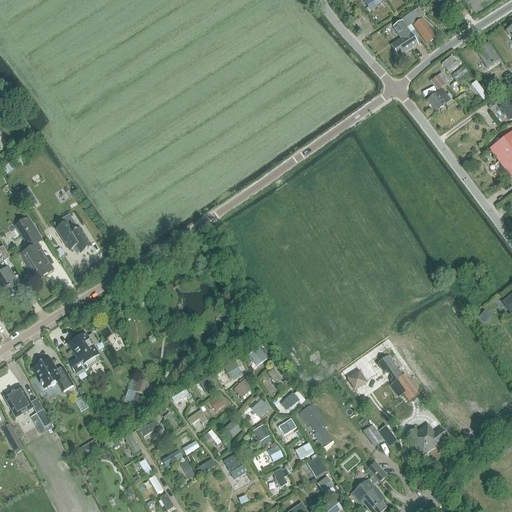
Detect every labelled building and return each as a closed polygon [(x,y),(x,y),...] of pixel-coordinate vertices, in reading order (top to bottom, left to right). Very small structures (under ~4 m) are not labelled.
[(387,1),(386,0),(364,0),(363,1),(367,8),(370,12),(376,7),(375,6),(382,1),(384,3),(387,1)] [(417,8),(413,11),(419,19),(424,15),(417,8)] [(413,11),(405,17),(410,26),(419,20),(413,11)] [(410,26),(405,17),(399,21),(401,23),(405,30),(410,26)] [(421,20),(413,26),(427,44),(435,38),(421,20)] [(405,30),(401,23),(392,28),(397,36),(398,35),(401,40),(395,43),(396,44),(391,47),(397,57),(411,48),(415,46),(414,44),(408,35),(405,30)] [(410,26),(405,30),(408,35),(414,44),(419,41),(413,32),(414,31),(410,26)] [(479,51),(477,52),(488,69),(491,67),(499,62),(488,45),(479,51)] [(455,55),(452,58),(458,66),(461,63),(455,55)] [(441,64),(448,73),(458,66),(452,58),(451,57),(441,64)] [(451,77),(456,82),(467,73),(463,68),(451,77)] [(434,86),(438,91),(448,83),(441,74),(430,82),(432,84),(434,86)] [(495,77),(484,84),(488,90),(499,82),(495,77)] [(487,98),(475,82),(470,86),(482,101),(487,98)] [(446,96),(441,90),(427,101),(436,113),(451,101),(450,100),(452,98),(449,94),(446,96)] [(501,91),(493,97),(496,101),(500,98),(504,103),(508,99),(501,91)] [(511,106),(508,101),(499,108),(509,122),(511,120),(511,119),(511,106)] [(511,132),(489,150),(500,165),(510,179),(511,177),(511,132)] [(10,163),(2,169),(7,176),(15,170),(10,163)] [(29,209),(36,204),(27,191),(20,195),(29,209)] [(76,212),(74,213),(80,224),(82,222),(76,212)] [(54,224),(57,230),(67,225),(72,234),(75,232),(76,233),(79,231),(69,215),(54,224)] [(28,250),(21,254),(37,280),(44,276),(47,274),(51,271),(34,244),(38,242),(42,240),(28,218),(14,227),(28,250)] [(57,230),(56,231),(69,251),(73,249),(76,247),(79,253),(80,254),(90,248),(89,246),(80,231),(79,231),(76,233),(75,232),(72,234),(67,225),(57,230)] [(7,260),(9,258),(10,258),(3,247),(0,248),(0,255),(4,262),(7,260)] [(59,250),(54,252),(59,259),(63,256),(64,256),(60,249),(59,250)] [(7,260),(4,262),(3,262),(7,268),(8,269),(14,265),(9,258),(7,260)] [(7,268),(0,272),(0,286),(8,299),(22,290),(8,269),(7,268)] [(511,295),(501,304),(510,315),(511,313),(511,295)] [(481,313),(480,320),(487,322),(489,314),(481,313)] [(227,317),(221,328),(224,330),(230,319),(227,317)] [(102,352),(113,370),(128,360),(122,349),(116,353),(109,341),(108,340),(106,338),(112,335),(107,327),(100,332),(105,340),(102,342),(103,343),(104,344),(107,349),(102,352)] [(67,364),(75,376),(75,375),(76,377),(77,377),(84,372),(99,362),(96,358),(99,356),(94,347),(98,345),(91,334),(87,337),(85,333),(69,344),(66,345),(75,359),(67,364)] [(259,348),(248,356),(257,368),(267,360),(263,355),(266,353),(264,350),(261,351),(260,351),(263,349),(262,347),(259,349),(259,348)] [(388,357),(377,364),(383,373),(386,371),(392,379),(389,381),(392,386),(395,383),(410,404),(411,403),(413,402),(417,399),(419,397),(405,376),(403,378),(388,357)] [(36,377),(44,390),(51,386),(53,387),(54,386),(55,384),(56,383),(62,393),(73,387),(62,368),(56,371),(52,364),(49,359),(43,363),(38,366),(32,369),(36,377)] [(223,369),(231,382),(241,376),(234,363),(223,369)] [(267,374),(276,386),(282,380),(274,369),(267,374)] [(84,372),(77,377),(80,382),(87,378),(84,372)] [(359,372),(346,379),(354,393),(367,385),(359,372)] [(198,384),(206,396),(217,390),(209,377),(198,384)] [(247,388),(250,385),(246,379),(233,391),(241,399),(250,391),(247,388)] [(124,403),(132,406),(134,398),(135,395),(133,394),(138,382),(132,380),(124,403)] [(135,395),(144,398),(149,386),(138,382),(133,394),(135,395)] [(3,398),(15,419),(33,409),(30,404),(21,388),(3,398)] [(186,391),(171,399),(174,404),(189,396),(186,391)] [(300,406),(305,402),(297,392),(293,395),(292,394),(283,402),(284,402),(280,405),(286,412),(289,409),(290,409),(297,403),(300,406)] [(158,393),(152,404),(155,405),(156,406),(158,402),(162,395),(158,393)] [(226,404),(219,395),(209,403),(216,412),(226,404)] [(81,398),(73,402),(80,413),(87,409),(81,398)] [(134,398),(132,406),(137,408),(140,400),(134,398)] [(33,409),(36,415),(40,413),(43,411),(37,400),(30,404),(33,409)] [(301,406),(305,412),(312,407),(307,400),(301,406)] [(250,411),(259,420),(270,410),(264,405),(261,401),(250,411)] [(308,420),(317,433),(314,435),(323,449),(332,443),(323,430),(326,428),(316,414),(318,413),(313,406),(312,407),(305,412),(300,415),(305,422),(308,420)] [(40,413),(36,415),(30,418),(40,436),(50,430),(53,428),(43,411),(40,413)] [(186,421),(190,427),(198,421),(202,426),(207,422),(203,418),(204,417),(200,411),(186,421)] [(169,414),(163,419),(173,431),(177,428),(172,422),(174,421),(169,414)] [(278,428),(283,437),(296,429),(291,420),(278,428)] [(156,422),(139,432),(143,439),(160,429),(156,422)] [(225,430),(233,439),(241,431),(233,422),(225,430)] [(1,429),(16,455),(19,453),(23,451),(24,450),(9,425),(7,426),(5,427),(1,429)] [(371,426),(362,432),(373,449),(375,448),(379,445),(382,443),(371,428),(371,426)] [(408,438),(407,439),(421,458),(447,439),(440,429),(433,434),(427,426),(421,430),(421,429),(416,433),(411,436),(408,438)] [(253,433),(263,448),(272,443),(269,438),(269,437),(262,427),(253,433)] [(384,428),(377,433),(377,434),(389,449),(395,444),(384,428)] [(211,432),(207,435),(217,447),(220,444),(211,432)] [(130,435),(124,439),(126,443),(125,444),(126,446),(128,445),(133,455),(139,451),(130,435)] [(93,440),(86,444),(90,451),(97,447),(93,440)] [(90,451),(86,444),(79,448),(83,455),(90,451)] [(194,444),(181,452),(183,456),(197,448),(194,444)] [(267,452),(273,464),(283,458),(275,444),(270,446),(272,450),(267,452)] [(295,452),(300,461),(314,453),(309,444),(295,452)] [(164,466),(161,467),(163,471),(172,465),(171,463),(181,457),(178,452),(161,461),(164,466)] [(224,465),(234,481),(246,474),(235,455),(223,462),(224,465)] [(306,465),(314,479),(326,472),(318,458),(313,461),(306,465)] [(211,460),(194,471),(199,478),(216,466),(211,460)] [(145,461),(138,465),(146,477),(152,473),(145,461)] [(186,462),(179,466),(188,481),(195,477),(186,462)] [(351,495),(358,504),(361,501),(369,511),(381,511),(386,509),(381,503),(384,500),(373,487),(376,484),(377,485),(379,484),(381,481),(384,479),(386,478),(384,476),(374,464),(366,471),(371,478),(368,481),(368,480),(351,495)] [(284,479),(289,476),(285,470),(282,472),(281,470),(272,475),(275,479),(274,479),(280,489),(287,485),(284,479)] [(154,477),(148,481),(157,495),(163,491),(154,477)] [(317,485),(324,495),(327,492),(332,489),(334,487),(327,477),(317,485)] [(129,490),(125,492),(128,499),(133,496),(129,490)] [(340,491),(334,496),(338,500),(340,501),(345,498),(340,491)] [(166,495),(159,500),(165,511),(168,511),(174,509),(166,495)] [(245,496),(238,499),(240,506),(248,502),(245,496)] [(333,500),(321,511),(338,511),(341,510),(333,500)] [(310,502),(306,505),(311,511),(316,510),(310,502)]
